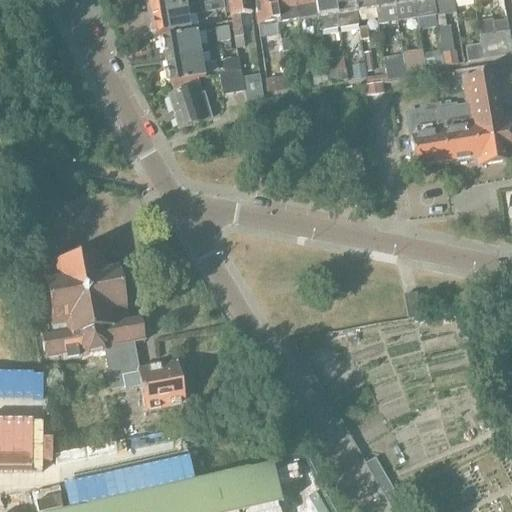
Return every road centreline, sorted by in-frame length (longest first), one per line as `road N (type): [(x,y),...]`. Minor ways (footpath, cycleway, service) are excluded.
road 1 (tertiary): [(358,511),(170,196)]
road 2 (unclassified): [(511,267),(170,196)]
road 3 (tertiary): [(170,196),(62,0)]
